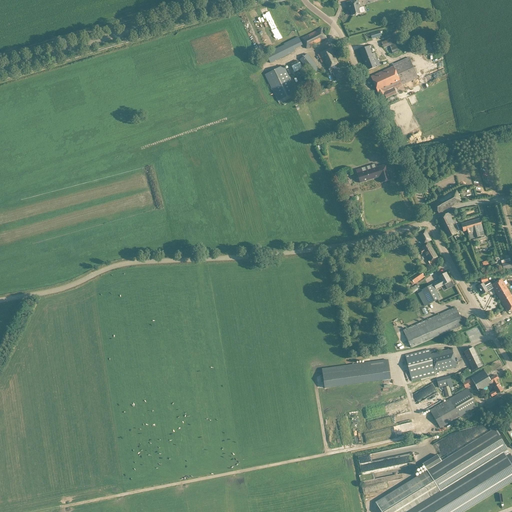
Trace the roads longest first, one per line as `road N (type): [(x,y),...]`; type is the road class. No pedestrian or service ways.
road 1 (unclassified): [(0,300),(60,289),(116,265),(323,248),(428,219)]
road 2 (unclassified): [(428,219),(341,36),(304,0)]
road 3 (tertiary): [(0,70),(232,0)]
road 4 (unclassified): [(511,367),(428,219)]
